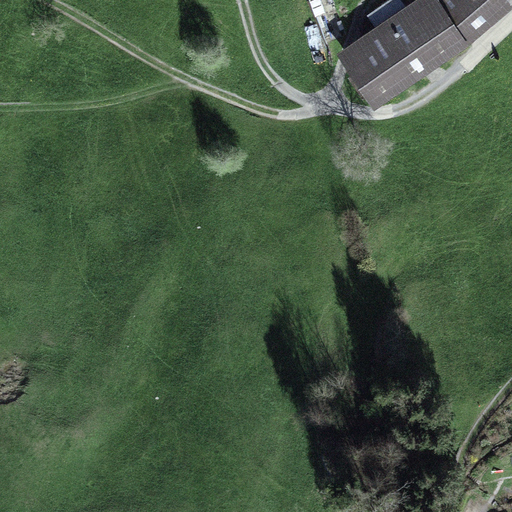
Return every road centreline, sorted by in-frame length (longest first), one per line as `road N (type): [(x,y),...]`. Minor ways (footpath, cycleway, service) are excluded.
road 1 (track): [(242,0),(257,52),(285,90),(364,113),(417,101),(511,20)]
road 2 (track): [(511,390),(479,439),(458,511)]
